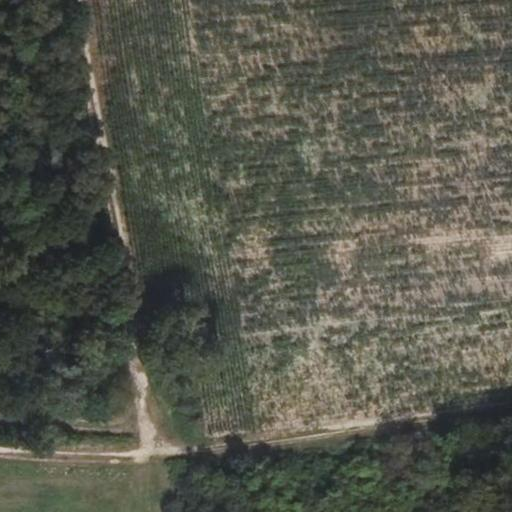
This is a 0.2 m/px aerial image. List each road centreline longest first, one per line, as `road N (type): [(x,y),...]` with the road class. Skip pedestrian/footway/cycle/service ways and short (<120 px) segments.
road 1 (track): [(154,458),(82,0)]
road 2 (track): [(511,409),(154,458)]
road 3 (track): [(154,458),(0,456)]
